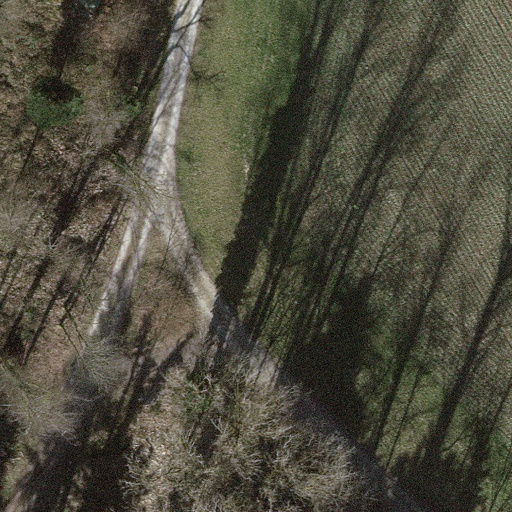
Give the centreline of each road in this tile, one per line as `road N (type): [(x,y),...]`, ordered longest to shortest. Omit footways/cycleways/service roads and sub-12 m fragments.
road 1 (track): [(23,511),(143,261),(198,0)]
road 2 (track): [(143,261),(408,511)]
